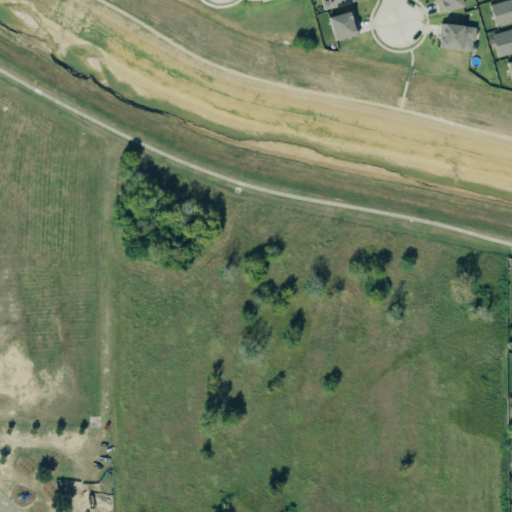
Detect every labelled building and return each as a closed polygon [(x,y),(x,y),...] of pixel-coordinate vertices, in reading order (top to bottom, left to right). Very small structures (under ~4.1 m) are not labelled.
[(326,0),(321,1),(322,9),(354,2),(353,0),(326,0)] [(434,0),(438,12),(462,5),(460,0),(434,0)] [(511,0),(491,0),(488,1),(494,21),(511,15),(511,0)] [(324,15),(348,8),(352,10),(359,32),(352,36),(333,41),(328,27),(324,15)] [(438,21),(474,26),(473,39),(470,39),(469,49),(437,45),(438,39),(436,39),(438,21)] [(511,23),(487,31),(489,35),(485,36),(488,47),(493,45),(495,53),(511,48),(511,23)]
